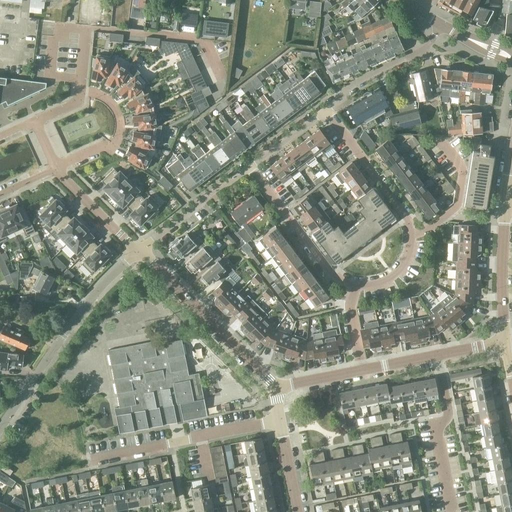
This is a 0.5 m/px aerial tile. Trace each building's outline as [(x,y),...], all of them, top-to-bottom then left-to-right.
[(43,9),(44,0),(30,0),(30,7),(43,9)] [(357,1),(360,4),(365,0),(352,0),(345,8),(349,12),(355,7),(353,5),(357,1)] [(377,0),(365,0),(360,4),(363,8),(352,18),(355,21),(367,11),(366,11),(377,0)] [(476,5),(479,0),(438,0),(437,2),(469,19),(476,5)] [(502,12),(506,14),(507,14),(511,14),(511,0),(504,0),(504,5),(502,5),(502,12)] [(319,19),(321,3),(309,1),(308,17),(319,19)] [(331,6),(328,1),(327,1),(327,2),(324,2),(323,11),(331,6)] [(478,6),(472,19),(476,21),(475,23),(484,28),(493,10),(478,6)] [(182,13),(181,23),(196,25),(197,15),(182,13)] [(321,23),(327,20),(331,18),(327,13),(322,16),(321,23)] [(389,16),(380,20),(384,29),(393,26),(389,16)] [(228,23),(216,22),(204,20),(203,34),(214,36),(226,37),(228,23)] [(330,24),(327,20),(321,23),(320,29),(330,24)] [(380,20),(371,24),(375,33),(384,29),(380,20)] [(370,21),(361,25),(366,37),(375,33),(371,24),(370,21)] [(349,25),(341,29),(349,45),(357,41),(353,32),(352,32),(349,25)] [(357,41),(366,37),(361,25),(360,25),(361,28),(353,32),(357,41)] [(343,36),(336,39),(340,49),(349,45),(341,29),(343,36)] [(396,31),(387,35),(396,54),(404,50),(396,31)] [(378,39),(387,58),(396,54),(387,35),(387,36),(383,38),(382,37),(378,39)] [(331,53),(340,49),(336,39),(327,43),(331,53)] [(375,44),(371,46),(378,62),(387,58),(378,39),(373,41),(375,44)] [(174,42),(183,62),(193,58),(186,44),(174,42)] [(369,66),(378,62),(371,46),(366,48),(364,45),(360,47),(369,66)] [(357,52),(353,54),(360,70),(369,66),(360,47),(356,48),(357,52)] [(308,51),(308,57),(311,60),(317,58),(315,52),(308,51)] [(342,55),(351,74),(360,70),(353,54),(348,56),(346,53),(342,55)] [(340,60),(335,62),(342,78),(351,74),(342,55),(339,56),(340,60)] [(92,78),(100,80),(101,76),(105,76),(109,60),(97,57),(92,78)] [(183,63),(189,77),(200,72),(193,58),(183,63)] [(333,82),(342,78),(335,62),(331,64),(329,60),(324,63),(333,82)] [(106,82),(113,87),(116,83),(119,85),(120,84),(126,72),(128,70),(117,64),(115,67),(108,63),(105,75),(109,78),(106,82)] [(272,64),(265,70),(268,74),(276,68),(272,64)] [(434,67),(437,83),(440,95),(444,96),(445,88),(450,88),(452,69),(442,68),(434,67)] [(440,96),(440,95),(437,83),(431,85),(427,69),(411,73),(418,101),(440,96)] [(462,70),(452,69),(450,88),(455,89),(453,101),(458,102),(462,70)] [(296,70),(293,73),(312,98),(320,92),(318,90),(308,76),(303,79),(296,70)] [(315,70),(308,76),(318,90),(325,84),(315,70)] [(472,71),(462,70),(458,102),(463,102),(465,90),(470,91),(472,71)] [(264,71),(258,76),(261,80),(267,75),(264,71)] [(474,103),(479,104),(482,72),(472,71),(470,91),(475,91),(474,103)] [(127,94),(130,97),(143,85),(135,76),(132,78),(126,72),(120,84),(123,87),(118,91),(124,97),(127,94)] [(190,77),(196,92),(206,87),(200,72),(190,77)] [(492,73),(482,72),(479,104),(484,104),(485,92),(490,93),(492,73)] [(291,88),(304,104),(312,98),(293,73),(289,76),(296,85),(291,88)] [(258,76),(252,80),(255,84),(261,80),(258,76)] [(0,103),(5,102),(7,106),(45,88),(46,83),(0,77),(0,103)] [(249,82),(243,87),(246,91),(252,86),(249,82)] [(280,83),(276,85),(296,110),(304,104),(291,88),(287,92),(280,83)] [(279,97),(275,101),(287,116),(296,110),(276,85),(272,88),(279,97)] [(135,108),(137,112),(150,106),(153,105),(148,94),(144,95),(141,88),(131,96),(133,101),(128,103),(131,110),(135,108)] [(386,117),(390,116),(390,115),(392,114),(389,108),(390,107),(379,88),(346,106),(357,125),(360,123),(364,130),(376,123),(373,116),(383,111),(386,117)] [(202,89),(192,94),(200,112),(209,105),(202,89)] [(225,100),(229,105),(236,100),(232,95),(225,100)] [(279,123),(287,116),(275,101),(270,104),(263,95),(260,98),(279,123)] [(263,109),(259,113),(271,129),(279,123),(260,98),(256,100),(263,109)] [(400,112),(392,114),(390,115),(390,116),(394,130),(421,124),(415,100),(398,104),(400,112)] [(245,105),(242,108),(263,135),(271,129),(259,113),(254,116),(247,107),(245,105)] [(139,124),(139,128),(156,126),(155,114),(151,114),(150,106),(138,112),(138,116),(133,117),(134,125),(139,124)] [(247,122),(242,125),(255,141),(263,135),(242,108),(243,110),(240,112),(247,122)] [(480,112),(470,112),(461,113),(463,133),(481,132),(480,112)] [(492,131),(492,122),(492,117),(481,118),(482,132),(492,131)] [(246,147),(255,141),(242,125),(239,120),(230,126),(246,147)] [(230,134),(226,137),(238,153),(246,147),(230,126),(227,122),(224,125),(230,134)] [(137,141),(136,145),(137,145),(150,147),(153,148),(155,136),(152,135),(153,127),(140,128),(139,132),(134,132),(132,140),(137,141)] [(319,129),(311,135),(321,149),(324,153),(332,146),(319,129)] [(211,134),(230,160),(238,153),(226,137),(222,141),(215,131),(211,134)] [(214,146),(210,150),(222,166),(230,160),(211,134),(207,137),(214,146)] [(323,153),(324,153),(321,149),(311,135),(303,141),(313,155),(320,149),(323,153)] [(419,143),(414,137),(411,139),(416,145),(419,143)] [(486,209),(494,156),(495,156),(496,151),(492,146),(480,144),(481,138),(475,137),(472,153),(474,153),(466,206),(486,209)] [(375,149),(382,158),(398,145),(395,142),(392,144),(388,139),(375,149)] [(416,145),(411,139),(407,141),(412,148),(416,145)] [(303,141),(295,147),(308,165),(315,159),(312,155),(313,155),(303,141)] [(194,147),(214,172),(222,166),(210,150),(205,153),(198,144),(194,147)] [(135,149),(130,146),(126,154),(130,156),(128,159),(144,168),(150,156),(146,155),(150,147),(137,145),(135,149)] [(382,158),(388,166),(401,156),(397,151),(400,149),(398,145),(382,158)] [(417,148),(422,154),(425,151),(421,145),(417,148)] [(197,159),(193,162),(206,178),(214,172),(194,147),(190,150),(197,159)] [(295,147),(287,154),(300,171),(308,165),(295,147)] [(425,151),(422,154),(427,160),(430,158),(425,151)] [(180,154),(176,157),(198,184),(206,178),(193,162),(188,166),(180,154)] [(287,154),(278,160),(291,177),(300,171),(287,154)] [(405,154),(401,156),(388,166),(395,175),(408,165),(411,162),(405,154)] [(174,162),(167,168),(173,177),(177,174),(189,191),(198,184),(176,157),(178,160),(174,162)] [(278,160),(270,166),(283,183),(291,177),(278,160)] [(342,184),(345,181),(359,170),(352,161),(335,175),(342,184)] [(430,165),(435,171),(439,168),(434,162),(430,165)] [(395,175),(401,183),(415,173),(408,165),(395,175)] [(107,194),(122,179),(123,178),(116,171),(115,172),(111,168),(98,180),(102,184),(101,186),(102,187),(101,189),(107,194)] [(439,168),(435,171),(440,177),(443,175),(439,168)] [(345,181),(352,189),(365,179),(359,170),(345,181)] [(408,192),(421,182),(415,173),(401,183),(408,192)] [(108,193),(107,194),(113,200),(114,199),(116,200),(118,198),(127,208),(138,196),(133,192),(134,191),(125,182),(123,179),(121,181),(118,184),(116,186),(115,187),(113,188),(113,189),(111,190),(111,191),(110,192),(109,193),(108,193)] [(371,187),(365,179),(352,189),(358,198),(371,187)] [(168,182),(163,186),(170,194),(176,190),(168,182)] [(408,192),(414,201),(428,190),(421,182),(408,192)] [(445,191),(452,186),(449,182),(443,187),(445,191)] [(163,186),(157,190),(165,198),(170,194),(163,186)] [(452,186),(445,191),(448,194),(454,189),(452,186)] [(335,263),(379,229),(395,217),(372,187),(371,187),(358,198),(357,199),(363,206),(358,210),(364,217),(343,232),(338,225),(333,229),(327,221),(313,232),(312,233),(335,263)] [(340,198),(333,190),(330,193),(336,201),(340,198)] [(428,190),(414,201),(421,209),(434,199),(428,190)] [(143,202),(138,196),(127,208),(125,209),(126,211),(125,212),(133,221),(134,222),(136,221),(137,223),(139,221),(145,215),(146,217),(152,213),(150,211),(152,208),(148,204),(144,201),(143,202)] [(253,196),(231,213),(240,225),(262,208),(253,196)] [(293,206),(300,215),(313,205),(306,196),(293,206)] [(346,207),(340,198),(336,201),(343,210),(346,207)] [(434,199),(421,209),(428,218),(441,208),(434,199)] [(46,207),(38,211),(42,214),(40,216),(47,223),(43,227),(50,234),(67,216),(63,212),(65,210),(62,207),(64,205),(59,200),(57,202),(56,200),(48,209),(46,207)] [(300,215),(306,224),(323,211),(316,202),(313,205),(300,215)] [(3,208),(13,231),(22,227),(26,236),(35,232),(23,205),(17,208),(16,205),(12,207),(10,207),(9,205),(3,208)] [(0,242),(7,240),(5,234),(13,231),(3,208),(0,209),(0,242)] [(218,220),(221,217),(216,211),(213,213),(218,220)] [(329,219),(323,211),(306,224),(313,232),(327,221),(329,219)] [(67,216),(50,234),(57,240),(60,236),(67,243),(65,244),(65,245),(84,225),(80,221),(78,222),(77,221),(76,221),(73,218),(71,220),(67,216)] [(84,225),(65,245),(79,258),(94,243),(90,239),(92,237),(89,234),(89,233),(88,232),(89,230),(84,225)] [(482,244),(482,236),(482,235),(481,234),(481,233),(480,233),(479,232),(478,232),(477,232),(477,225),(458,225),(453,225),(453,234),(458,234),(458,242),(458,243),(482,244)] [(243,227),(236,232),(246,242),(252,238),(243,227)] [(258,240),(265,249),(282,236),(275,227),(258,240)] [(190,249),(194,254),(195,254),(203,247),(206,245),(198,236),(192,240),(187,234),(182,238),(181,237),(179,239),(178,238),(172,243),(173,245),(168,249),(170,250),(168,252),(174,259),(176,257),(178,260),(183,256),(184,255),(190,249)] [(272,257),(289,244),(282,236),(265,249),(272,257)] [(481,252),(482,244),(458,243),(458,242),(453,242),(452,261),(457,261),(476,261),(476,256),(478,256),(479,255),(480,255),(480,254),(481,254),(481,253),(481,252)] [(94,243),(79,258),(82,255),(86,259),(81,264),(91,273),(96,268),(97,270),(103,264),(102,262),(110,254),(109,253),(110,251),(105,246),(103,248),(100,245),(98,247),(94,243)] [(195,254),(194,254),(185,263),(186,264),(185,266),(191,273),(193,271),(194,273),(199,269),(199,270),(200,269),(200,268),(206,262),(210,267),(211,267),(218,261),(221,258),(207,243),(206,245),(203,247),(195,254)] [(272,257),(278,266),(295,253),(289,244),(272,257)] [(246,253),(251,260),(254,257),(250,251),(246,253)] [(295,253),(278,266),(285,275),(302,261),(295,253)] [(254,257),(251,260),(256,266),(259,263),(254,257)] [(219,275),(224,280),(228,277),(234,271),(227,262),(222,266),(218,261),(211,267),(210,267),(201,275),(202,276),(200,278),(206,285),(208,283),(209,284),(212,281),(213,282),(214,281),(214,280),(219,275)] [(302,261),(285,275),(291,283),(295,281),(295,280),(308,270),(302,261)] [(457,261),(456,279),(480,280),(480,272),(475,272),(476,261),(457,261)] [(20,264),(19,280),(29,281),(30,264),(20,264)] [(34,268),(31,273),(38,277),(33,287),(45,293),(46,291),(49,293),(54,284),(51,282),(54,277),(41,271),(34,268)] [(259,270),(264,277),(268,274),(263,268),(259,270)] [(298,292),(302,289),(315,279),(308,270),(295,280),(295,281),(291,283),(298,292)] [(257,273),(250,280),(256,286),(262,279),(257,273)] [(268,274),(264,277),(269,283),(272,281),(268,274)] [(215,304),(221,309),(238,292),(232,286),(234,284),(228,277),(224,280),(211,293),(215,298),(215,299),(214,300),(214,301),(214,302),(215,303),(215,304)] [(315,279),(302,289),(308,297),(321,287),(315,279)] [(480,280),(456,279),(456,295),(471,302),(471,291),(474,291),(475,287),(480,287),(480,280)] [(272,288),(277,294),(280,291),(275,285),(272,288)] [(321,287),(308,297),(315,306),(328,296),(321,287)] [(261,295),(267,300),(273,294),(268,288),(261,295)] [(280,291),(277,294),(282,300),(285,298),(280,291)] [(244,298),(238,292),(221,309),(226,315),(227,315),(228,316),(229,316),(230,316),(231,316),(232,315),(233,315),(237,319),(254,301),(248,295),(244,298)] [(449,296),(441,303),(458,324),(464,319),(461,315),(464,312),(462,309),(471,302),(456,295),(451,299),(449,296)] [(241,329),(246,335),(263,317),(264,318),(267,314),(254,301),(237,319),(241,323),(240,324),(240,325),(240,326),(240,327),(240,328),(240,329),(241,329)] [(286,305),(291,311),(294,308),(289,302),(286,305)] [(458,324),(441,303),(430,311),(433,314),(430,316),(438,333),(448,325),(452,329),(458,324)] [(374,307),(359,310),(361,317),(375,314),(374,307)] [(299,315),(294,308),(291,311),(295,317),(299,315)] [(419,343),(427,341),(428,340),(428,339),(429,339),(429,338),(429,337),(430,336),(429,335),(438,334),(438,333),(430,316),(414,319),(419,343)] [(264,346),(265,346),(275,329),(264,318),(263,317),(246,335),(252,340),(254,338),(258,341),(264,346)] [(400,341),(410,339),(411,344),(419,343),(414,319),(396,322),(400,341)] [(396,322),(378,326),(383,350),(391,348),(390,343),(400,341),(396,322)] [(16,328),(15,331),(3,326),(0,334),(0,338),(24,349),(25,348),(27,348),(29,343),(28,341),(29,338),(22,334),(23,331),(16,328)] [(383,350),(378,326),(360,329),(364,349),(370,347),(370,348),(371,349),(372,350),(374,351),(375,351),(383,350)] [(291,335),(275,329),(265,346),(272,349),(272,350),(277,351),(275,355),(283,357),(291,335)] [(336,329),(322,332),(327,361),(335,359),(334,355),(345,353),(341,333),(337,334),(336,329)] [(320,362),(327,361),(322,332),(312,334),(313,339),(306,340),(305,360),(319,358),(320,362)] [(305,360),(306,340),(291,335),(283,357),(290,360),(292,356),(305,360)] [(108,350),(115,388),(119,407),(114,408),(115,414),(119,434),(177,422),(183,421),(207,416),(204,398),(203,394),(199,395),(195,374),(189,375),(181,339),(165,343),(165,344),(158,345),(157,340),(108,350)] [(0,368),(6,370),(6,369),(6,364),(21,366),(23,364),(24,364),(24,359),(22,357),(22,355),(0,352),(0,368)] [(473,376),(475,388),(491,385),(488,373),(482,374),(481,368),(450,374),(451,380),(473,376)] [(435,377),(422,380),(425,396),(438,393),(435,377)] [(422,380),(411,382),(414,398),(425,396),(422,380)] [(387,382),(374,385),(377,401),(389,399),(390,399),(388,387),(387,382)] [(411,382),(399,385),(402,400),(414,398),(411,382)] [(366,404),(377,401),(374,385),(362,387),(366,404)] [(401,401),(402,400),(399,385),(388,387),(390,399),(389,399),(391,408),(396,407),(395,406),(402,404),(401,401)] [(493,397),(491,385),(475,388),(477,400),(493,397)] [(350,390),(354,406),(354,409),(359,408),(358,405),(366,404),(362,387),(350,390)] [(339,392),(343,413),(349,412),(348,407),(354,406),(350,390),(339,392)] [(477,400),(480,412),(495,409),(493,397),(477,400)] [(495,409),(480,412),(473,413),(475,425),(482,424),(498,421),(495,409)] [(498,421),(482,424),(484,436),(500,432),(498,421)] [(401,432),(395,433),(401,463),(411,461),(409,449),(414,448),(412,440),(403,442),(401,432)] [(487,448),(490,447),(490,446),(502,444),(500,432),(484,436),(487,448)] [(388,445),(392,465),(401,463),(395,433),(390,434),(392,444),(388,445)] [(381,436),(375,437),(382,467),(392,465),(388,445),(383,446),(381,436)] [(246,453),(263,450),(261,437),(244,441),(246,453)] [(372,469),(382,467),(375,437),(370,438),(372,448),(368,449),(368,453),(369,453),(372,469)] [(490,446),(490,447),(493,459),(508,456),(506,443),(502,444),(490,446)] [(373,473),(372,469),(369,453),(368,453),(365,454),(363,444),(357,445),(363,475),(373,473)] [(353,456),(349,457),(353,477),(363,475),(357,445),(351,446),(353,456)] [(343,448),(337,449),(344,479),(353,477),(349,457),(345,458),(343,448)] [(334,481),(344,479),(337,449),(332,450),(334,460),(330,461),(334,481)] [(243,461),(244,466),(266,461),(263,450),(246,453),(247,457),(245,457),(245,458),(244,458),(243,459),(243,460),(243,461)] [(323,451),(318,453),(324,483),(334,481),(330,461),(325,461),(323,451)] [(313,485),(324,483),(318,453),(312,454),(314,464),(309,465),(313,485)] [(511,467),(508,456),(493,459),(495,470),(511,467)] [(248,465),(251,476),(268,473),(266,461),(244,466),(248,465)] [(213,465),(214,471),(225,469),(224,463),(213,465)] [(2,464),(0,467),(0,468),(10,475),(12,471),(2,464)] [(495,470),(497,482),(511,479),(511,474),(511,467),(495,470)] [(7,484),(10,477),(0,470),(0,480),(5,484),(5,483),(7,484)] [(270,485),(268,473),(251,476),(253,488),(270,485)] [(215,477),(217,483),(228,481),(226,475),(215,477)] [(12,486),(17,482),(10,477),(7,484),(12,486)] [(151,503),(148,485),(147,486),(146,479),(140,480),(141,487),(136,488),(139,505),(151,503)] [(511,491),(511,479),(497,482),(500,494),(511,491)] [(160,483),(163,500),(175,498),(172,481),(160,483)] [(160,483),(148,485),(151,503),(163,500),(160,483)] [(191,488),(193,500),(216,495),(215,490),(209,491),(208,485),(191,488)] [(253,488),(255,500),(273,496),(270,485),(253,488)] [(136,488),(124,490),(127,507),(139,505),(136,488)] [(91,511),(104,511),(101,495),(99,495),(98,490),(88,492),(91,511)] [(116,510),(127,507),(124,490),(112,492),(116,510)] [(511,491),(500,494),(502,505),(511,503),(511,491)] [(91,511),(88,492),(76,494),(79,511),(91,511)] [(112,492),(101,495),(104,511),(116,510),(112,492)] [(75,500),(65,502),(67,511),(79,511),(76,494),(74,495),(75,500)] [(217,496),(216,495),(193,500),(195,511),(213,508),(210,497),(217,496)] [(26,511),(24,501),(15,496),(7,505),(0,502),(0,511),(26,511)] [(255,511),(275,508),(273,496),(255,500),(256,501),(252,502),(254,511),(255,511)] [(47,505),(42,506),(43,511),(55,511),(54,504),(53,504),(52,498),(46,499),(47,505)] [(422,511),(420,499),(409,501),(411,511),(422,511)] [(411,511),(409,501),(400,503),(401,511),(411,511)] [(54,504),(55,511),(67,511),(65,502),(54,504)] [(401,511),(400,503),(390,505),(391,511),(401,511)] [(511,511),(511,503),(502,505),(502,506),(496,507),(496,511),(511,511)]
